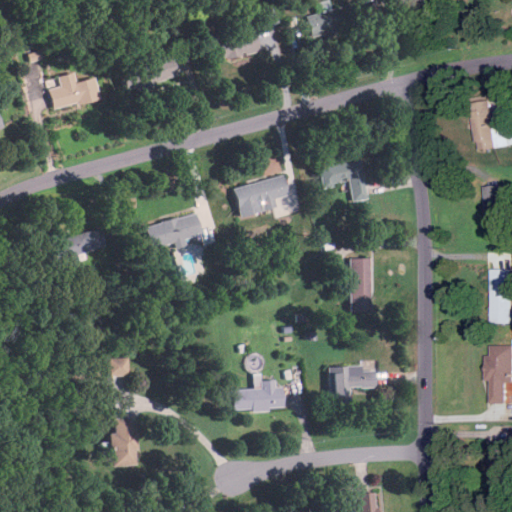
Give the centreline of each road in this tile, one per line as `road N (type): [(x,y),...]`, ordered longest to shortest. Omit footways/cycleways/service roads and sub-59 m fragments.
road 1 (residential): [(511,60),(418,77),(0,198)]
road 2 (residential): [(399,83),(422,210),(425,511)]
road 3 (residential): [(423,450),(237,471)]
